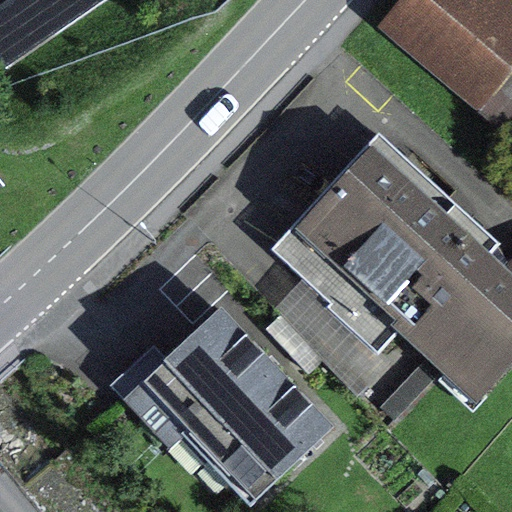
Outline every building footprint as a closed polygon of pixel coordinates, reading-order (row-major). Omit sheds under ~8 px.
[(7,0),(0,5),(0,57),(8,69),(107,0),(7,0)] [(511,0),(400,0),(378,28),(506,134),(511,127),(511,0)] [(504,243),(379,131),(269,252),(303,283),(328,306),(325,309),(378,356),(400,332),(428,356),(444,371),(447,374),(437,385),(472,416),(511,371),(511,271),(508,268),(493,256),(504,243)] [(328,306),(303,283),(275,311),(280,316),(253,344),(298,391),(324,364),(373,416),(428,356),(400,332),(378,356),(325,309),(328,306)] [(253,344),(222,312),(125,404),(172,453),(186,439),(252,507),(334,429),(298,391),(253,344)] [(389,430),(444,371),(428,356),(373,416),(389,430)]
